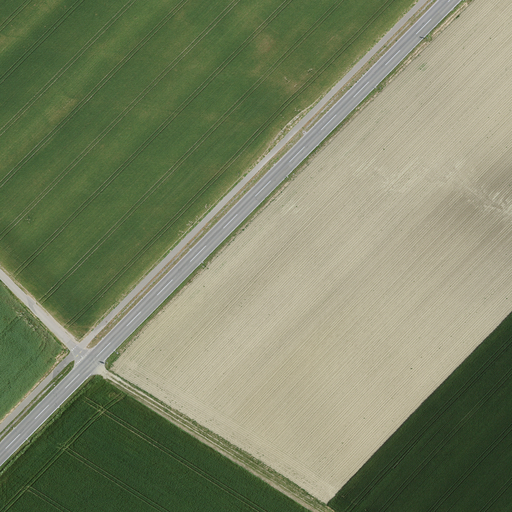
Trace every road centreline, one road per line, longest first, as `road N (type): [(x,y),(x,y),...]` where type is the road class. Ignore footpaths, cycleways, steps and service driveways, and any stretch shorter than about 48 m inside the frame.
road 1 (primary): [(451,0),(89,363)]
road 2 (track): [(89,363),(323,511)]
road 3 (primary): [(89,363),(0,454)]
road 4 (unclassified): [(89,363),(0,274)]
